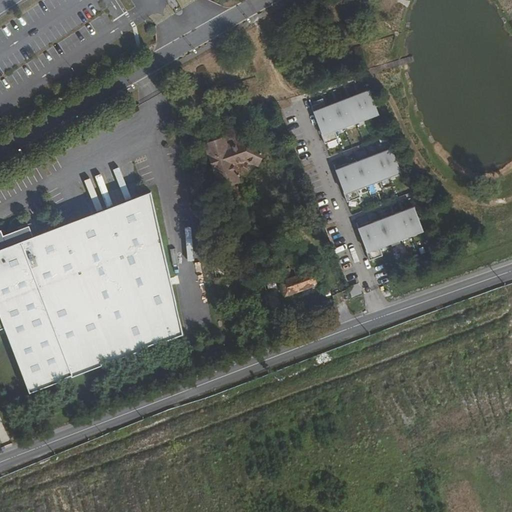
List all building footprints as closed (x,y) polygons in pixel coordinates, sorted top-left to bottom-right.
[(325,118),(316,121),(329,154),(339,150),(337,142),(346,139),(345,136),(357,132),(357,134),(368,130),(367,128),(382,122),(379,114),(382,113),(381,108),(377,109),(374,100),(326,119),(325,118)] [(209,147),(214,162),(217,161),(220,170),(216,171),(223,190),(235,186),(236,189),(244,187),(238,168),(250,164),(260,169),(265,159),(268,161),(271,155),(252,145),(248,147),(247,144),(237,147),(238,150),(233,152),(232,149),(229,140),(209,147)] [(348,166),(336,171),(348,203),(364,197),(361,189),(370,186),(369,183),(381,179),(382,181),(392,177),(391,175),(401,171),(398,163),(401,162),(400,159),(397,160),(393,151),(348,168),(348,166)] [(265,159),(260,169),(263,171),(268,161),(265,159)] [(0,332),(8,330),(33,394),(63,383),(63,382),(74,377),(75,379),(105,367),(105,365),(116,361),(117,362),(147,351),(147,349),(158,345),(159,347),(186,336),(154,194),(39,238),(35,225),(21,229),(22,232),(7,238),(5,232),(0,234),(0,334),(0,332)] [(371,222),(357,227),(371,260),(383,256),(380,248),(390,245),(389,242),(401,238),(402,240),(412,237),(411,234),(423,230),(420,220),(423,219),(418,206),(371,224),(371,222)] [(281,270),(285,282),(303,276),(298,261),(288,264),(289,268),(281,270)] [(281,283),(285,297),(319,286),(315,272),(303,276),(285,282),(281,283)] [(347,286),(351,297),(362,293),(358,282),(347,286)] [(500,288),(372,336),(381,356),(402,348),(400,342),(431,332),(433,335),(454,328),(453,325),(480,314),(482,319),(508,309),(500,288)] [(155,417),(161,431),(187,421),(182,407),(155,417)] [(142,422),(150,443),(157,441),(163,438),(161,431),(155,417),(142,422)] [(511,423),(434,447),(440,465),(511,443),(511,423)] [(91,465),(100,511),(109,511),(109,505),(118,504),(116,469),(104,437),(73,450),(80,470),(91,465)] [(55,461),(63,477),(80,470),(73,450),(53,459),(55,461)] [(0,481),(0,505),(2,511),(53,511),(38,467),(0,481)]
